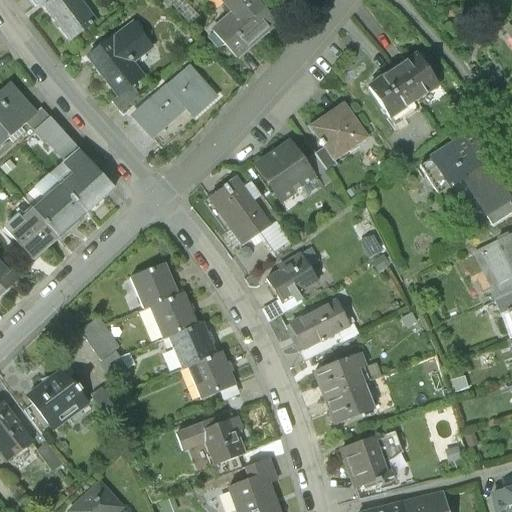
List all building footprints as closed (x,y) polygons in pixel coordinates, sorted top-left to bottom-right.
[(76,0),(51,0),(41,8),(67,44),(94,24),(76,0)] [(275,25),(253,0),(215,0),(229,15),(209,32),(234,61),(275,25)] [(130,23),(84,59),(115,99),(130,88),(141,79),(130,65),(150,49),(130,23)] [(511,27),(503,33),(511,45),(511,27)] [(414,56),(391,72),(413,104),(436,88),(414,56)] [(164,86),(127,119),(148,142),(183,111),(192,121),(216,99),(188,67),(165,87),(164,86)] [(388,121),(413,104),(391,72),(366,89),(388,121)] [(7,86),(0,92),(0,145),(23,125),(33,116),(7,86)] [(138,98),(130,88),(115,99),(110,103),(118,114),(138,98)] [(308,128),(323,149),(332,163),(366,139),(341,105),(308,128)] [(40,110),(33,116),(23,125),(31,135),(48,120),(40,110)] [(76,151),(48,120),(31,135),(41,145),(43,142),(62,163),(76,151)] [(427,160),(445,189),(457,181),(485,164),(493,159),(475,130),(427,160)] [(287,143),(252,167),(278,205),(293,195),(292,194),(313,179),(302,164),(287,143)] [(323,149),(313,156),(325,174),(335,167),(332,163),(323,149)] [(69,177),(58,188),(82,215),(111,190),(76,151),(62,163),(59,166),(69,177)] [(323,175),(325,174),(313,156),(302,164),(313,179),(320,190),(329,184),(323,175)] [(511,205),(485,164),(457,181),(483,222),(511,205)] [(239,248),(268,228),(234,180),(224,187),(224,188),(206,201),(239,248)] [(58,188),(31,211),(56,239),(82,215),(58,188)] [(30,262),(56,239),(31,211),(18,223),(14,218),(1,229),(30,262)] [(511,236),(472,255),(490,292),(510,282),(511,281),(511,236)] [(370,237),(358,244),(367,260),(379,254),(370,237)] [(386,267),(381,258),(370,265),(376,274),(386,267)] [(300,260),(265,282),(279,305),(280,306),(315,284),(300,260)] [(0,296),(16,281),(0,263),(0,296)] [(142,313),(148,310),(176,298),(163,267),(129,281),(142,313)] [(487,294),(492,304),(511,295),(511,286),(510,282),(490,292),(487,294)] [(511,311),(511,295),(492,304),(499,317),(506,314),(511,311)] [(161,342),(167,339),(196,327),(182,296),(176,298),(148,310),(161,342)] [(288,326),(301,352),(335,335),(348,328),(334,303),(288,326)] [(267,323),(284,315),(280,306),(279,305),(263,313),(267,323)] [(408,321),(406,316),(399,320),(401,324),(408,321)] [(117,349),(97,320),(78,333),(98,362),(117,349)] [(180,371),(186,369),(214,357),(201,325),(196,327),(167,339),(180,371)] [(348,328),(335,335),(340,344),(356,336),(351,326),(348,328)] [(297,354),(302,364),(340,344),(335,335),(301,352),(297,354)] [(96,367),(109,386),(126,373),(113,355),(96,367)] [(219,355),(214,357),(186,369),(199,401),(233,387),(219,355)] [(311,376),(322,403),(362,387),(355,372),(363,369),(359,357),(311,376)] [(86,406),(60,372),(25,398),(51,433),(86,406)] [(372,412),(362,387),(322,403),(332,428),(372,412)] [(113,409),(99,390),(88,398),(101,417),(113,409)] [(0,460),(3,465),(30,445),(0,405),(0,460)] [(212,422),(173,436),(180,454),(203,446),(212,469),(237,460),(243,457),(235,436),(241,434),(236,420),(214,428),(212,422)] [(337,440),(341,452),(377,439),(373,427),(337,440)] [(341,452),(340,452),(354,490),(377,482),(392,477),(387,464),(402,459),(400,454),(393,433),(377,439),(341,452)] [(34,454),(50,475),(61,467),(45,445),(34,454)] [(241,470),(237,460),(212,469),(216,480),(241,470)] [(247,483),(225,491),(233,511),(276,511),(267,486),(275,483),(267,462),(243,470),(247,483)] [(354,490),(358,501),(382,495),(377,482),(354,490)] [(98,484),(67,511),(118,511),(122,509),(98,484)] [(511,511),(511,491),(492,497),(496,511),(511,511)] [(445,511),(440,494),(399,505),(401,511),(445,511)]
